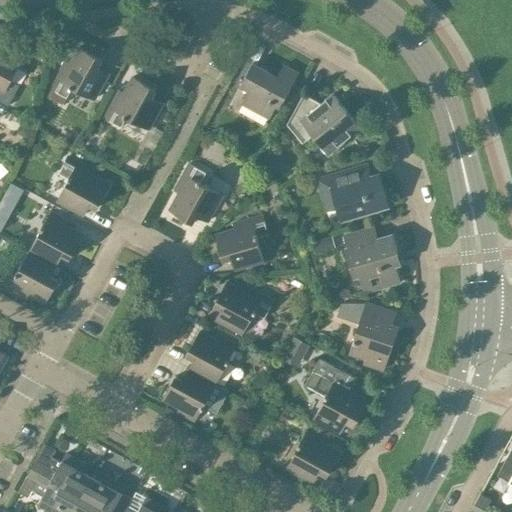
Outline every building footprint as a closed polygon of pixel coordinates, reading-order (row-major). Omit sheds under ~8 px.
[(46,95),(63,104),(72,87),(95,99),(109,73),(97,67),(101,59),(78,47),(69,63),(65,61),(46,95)] [(0,101),(8,106),(19,85),(10,80),(18,66),(0,55),(0,101)] [(241,103),(269,118),(276,105),(279,107),(298,73),(283,65),(277,76),(252,63),(240,86),(248,90),(241,103)] [(127,116),(149,129),(163,103),(152,96),(156,89),(133,76),(123,93),(119,91),(104,118),(121,127),(127,116)] [(312,135),(328,154),(361,128),(333,93),(321,104),(304,94),(288,124),(303,142),(312,135)] [(57,201),(83,215),(90,204),(97,208),(109,184),(93,175),(95,171),(68,156),(59,173),(69,179),(57,201)] [(169,209),(193,222),(197,215),(208,221),(222,195),(200,183),(206,172),(189,163),(174,190),(179,193),(169,209)] [(344,204),(348,217),(388,206),(379,174),(370,176),(367,164),(318,179),(322,193),(324,192),(329,209),(344,204)] [(30,250),(56,264),(62,253),(70,257),(82,234),(65,225),(68,221),(51,212),(30,250)] [(232,257),(235,269),(264,261),(256,237),(268,233),(263,215),(233,224),(235,228),(216,234),(224,259),(232,257)] [(360,275),(365,292),(400,282),(392,255),(398,253),(392,234),(377,238),(374,227),(345,235),(348,247),(346,247),(354,276),(360,275)] [(28,293),(45,302),(58,279),(50,275),(56,264),(30,250),(9,288),(26,297),(28,293)] [(216,320),(242,334),(254,312),(265,317),(274,301),(247,286),(244,290),(227,281),(215,304),(222,308),(216,320)] [(364,363),(383,369),(395,334),(389,332),(395,312),(367,303),(341,303),(338,313),(361,321),(350,353),(366,358),(364,363)] [(189,369),(215,383),(236,345),(219,336),(217,340),(200,331),(188,354),(195,358),(189,369)] [(314,418),(340,433),(346,421),(354,425),(367,400),(351,391),(357,379),(320,358),(305,385),(326,396),(314,418)] [(178,412),(194,421),(215,383),(189,369),(183,380),(176,376),(163,399),(180,408),(178,412)] [(287,468),(313,482),(319,470),(327,474),(339,451),(322,442),(325,438),(308,429),(287,468)] [(31,467),(82,495),(92,477),(82,472),(86,464),(66,453),(61,462),(51,457),(55,449),(45,443),(31,467)] [(511,447),(497,475),(511,483),(511,447)] [(69,511),(72,511),(82,495),(31,467),(18,492),(29,498),(32,491),(42,496),(38,504),(51,511),(60,511),(62,508),(69,511)] [(112,511),(124,511),(126,510),(132,498),(122,493),(126,486),(106,475),(102,482),(92,477),(82,495),(112,511)] [(475,504),(485,510),(491,499),(480,493),(475,504)] [(112,511),(82,495),(72,511),(112,511)] [(124,511),(164,511),(166,508),(146,497),(137,511),(129,511),(126,510),(124,511)]
